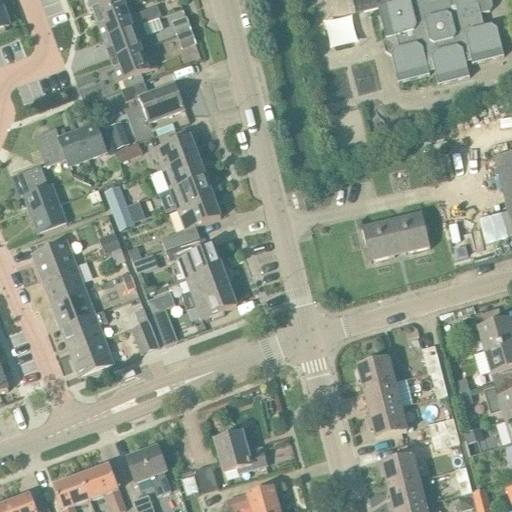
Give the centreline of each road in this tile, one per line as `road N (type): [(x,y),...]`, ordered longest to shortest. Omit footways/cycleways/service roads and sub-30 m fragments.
road 1 (tertiary): [(307,336),(223,0)]
road 2 (residential): [(64,421),(307,336)]
road 3 (residential): [(511,274),(307,336)]
road 4 (residential): [(0,250),(64,421)]
road 5 (tertiary): [(351,511),(307,336)]
road 6 (residential): [(30,0),(42,49),(0,111)]
